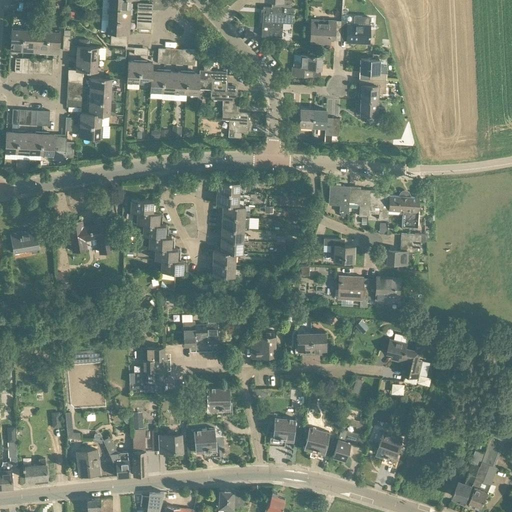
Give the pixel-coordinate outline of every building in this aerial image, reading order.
[(106,0),(107,1),(109,1),(109,8),(129,9),(129,0),(106,0)] [(264,0),(265,1),(271,1),(271,7),(291,8),(291,0),(288,0),(264,0)] [(261,23),(260,36),(281,37),(282,23),(292,24),(292,8),(291,8),(271,7),(262,7),(262,9),(265,9),(265,13),(261,13),(261,23)] [(128,21),(129,9),(109,8),(108,20),(128,21)] [(341,21),(340,38),(346,39),(346,41),(369,43),(370,24),(369,24),(370,16),(356,16),(355,24),(347,23),(347,21),(341,21)] [(127,33),(128,21),(108,20),(107,32),(110,32),(125,33),(127,33)] [(310,20),(309,42),(329,43),(329,40),(329,38),(340,38),(341,21),(327,20),(327,22),(318,22),(318,20),(310,20)] [(22,49),(23,29),(11,28),(10,49),(22,49)] [(34,50),(35,30),(23,29),(22,49),(34,50)] [(46,51),(47,31),(35,30),(34,50),(46,51)] [(47,31),(46,51),(58,52),(59,31),(47,31)] [(77,58),(99,59),(100,47),(98,47),(77,46),(77,58)] [(211,56),(215,52),(216,51),(211,47),(207,52),(211,56)] [(164,64),(165,49),(157,48),(156,63),(164,64)] [(292,67),(291,75),(312,76),(312,70),(320,70),(321,56),(301,55),(300,68),(293,67),(292,67)] [(68,69),(68,76),(82,76),(83,71),(97,72),(98,64),(99,64),(99,59),(77,58),(76,70),(68,69)] [(360,58),(359,73),(369,73),(368,79),(385,80),(386,66),(379,66),(380,60),(360,58)] [(127,62),(126,84),(131,84),(132,83),(139,83),(140,63),(134,62),(127,62)] [(152,70),(152,63),(140,63),(139,83),(145,83),(145,85),(149,85),(149,93),(150,93),(150,92),(150,78),(151,78),(152,70)] [(198,89),(198,95),(203,96),(204,89),(211,89),(211,90),(225,91),(225,81),(226,72),(210,71),(210,64),(204,64),(204,70),(200,70),(199,73),(198,89)] [(150,85),(150,92),(162,92),(163,71),(157,71),(152,70),(151,78),(150,78),(150,85)] [(174,95),(175,72),(163,71),(162,92),(168,93),(168,94),(174,95)] [(186,93),(187,72),(175,72),(174,95),(178,95),(178,93),(186,93)] [(198,89),(199,73),(187,72),(186,93),(192,94),(192,96),(198,96),(198,89)] [(90,77),(89,90),(111,91),(111,87),(111,79),(111,78),(90,77)] [(358,90),(357,99),(377,101),(378,93),(385,94),(385,80),(368,79),(368,85),(361,84),(361,90),(358,90)] [(116,91),(113,91),(89,90),(89,94),(88,101),(115,103),(116,91)] [(211,90),(210,100),(222,100),(222,111),(236,112),(237,101),(237,91),(225,91),(211,90)] [(377,108),(377,101),(357,99),(357,109),(360,109),(359,115),(375,116),(383,116),(384,108),(377,108)] [(88,101),(88,112),(96,112),(96,114),(102,115),(103,115),(108,115),(111,115),(115,115),(116,103),(115,103),(110,103),(88,101)] [(291,124),(291,133),(298,134),(298,126),(312,127),(313,109),(299,108),(299,109),(299,117),(292,117),(291,124)] [(313,109),(312,127),(324,128),(325,128),(325,135),(331,135),(332,118),(326,118),(326,110),(313,109)] [(222,111),(221,120),(228,121),(228,137),(233,137),(233,131),(243,132),(248,132),(248,126),(248,121),(249,113),(236,112),(222,111)] [(80,118),(80,125),(101,126),(101,119),(102,115),(96,114),(96,112),(88,112),(81,112),(81,113),(80,118)] [(79,132),(79,136),(100,137),(101,133),(101,126),(80,125),(79,132)] [(180,137),(181,129),(172,128),(172,136),(180,137)] [(6,132),(4,153),(9,153),(17,153),(18,132),(6,132)] [(17,153),(16,159),(28,160),(28,159),(28,156),(28,154),(30,133),(18,132),(17,153)] [(30,133),(28,154),(33,154),(40,155),(41,134),(30,133)] [(41,134),(40,155),(47,155),(47,157),(52,157),(59,157),(58,160),(65,161),(65,157),(65,152),(59,151),(53,151),(53,137),(53,134),(41,134)] [(216,187),(216,192),(238,193),(238,188),(239,182),(238,182),(216,180),(216,187)] [(348,203),(348,188),(349,186),(340,185),(339,186),(335,185),(328,185),(328,199),(339,200),(338,212),(340,212),(345,212),(347,213),(348,203)] [(367,206),(368,189),(348,188),(348,203),(358,203),(358,216),(367,216),(367,206)] [(216,192),(215,204),(237,205),(238,199),(243,200),(243,194),(238,193),(216,192)] [(368,192),(367,212),(378,213),(378,219),(386,220),(387,220),(387,214),(388,195),(388,193),(368,192)] [(286,195),(278,195),(277,204),(286,204),(286,195)] [(388,195),(387,214),(402,214),(401,226),(417,227),(418,197),(409,197),(409,196),(398,196),(388,195)] [(130,199),(129,211),(136,211),(155,212),(155,207),(152,206),(153,201),(130,199)] [(215,204),(221,204),(221,215),(221,216),(243,217),(244,211),(244,205),(243,205),(242,205),(237,205),(215,204)] [(136,211),(135,223),(142,223),(160,224),(161,219),(158,219),(158,212),(155,212),(136,211)] [(221,216),(220,227),(243,229),(248,229),(249,217),(243,217),(221,216)] [(70,237),(68,238),(68,243),(71,243),(72,251),(81,250),(79,241),(86,240),(98,238),(101,253),(111,251),(110,246),(119,245),(115,218),(106,220),(105,217),(93,220),(94,225),(82,227),(81,222),(68,224),(70,237)] [(142,223),(141,235),(148,235),(167,236),(167,231),(164,231),(164,224),(160,224),(142,223)] [(220,227),(219,239),(242,240),(242,234),(243,229),(220,227)] [(21,232),(10,234),(14,253),(30,250),(31,253),(39,252),(39,248),(36,230),(27,231),(28,233),(22,234),(21,232)] [(148,235),(147,247),(154,247),(173,248),(174,242),(171,242),(171,237),(167,236),(148,235)] [(323,238),(322,245),(330,245),(332,245),(331,260),(352,261),(353,246),(339,245),(340,239),(323,238)] [(219,239),(219,251),(235,252),(241,252),(242,246),(242,240),(219,239)] [(419,252),(420,241),(400,239),(399,251),(387,250),(386,262),(406,264),(407,251),(419,252)] [(154,247),(153,259),(160,259),(179,260),(179,254),(176,254),(176,248),(173,248),(154,247)] [(212,250),(211,262),(234,263),(234,258),(235,252),(219,251),(212,250)] [(186,261),(179,260),(160,259),(159,271),(161,271),(161,279),(168,287),(173,287),(174,272),(185,272),(186,261)] [(211,262),(211,274),(214,274),(233,275),(234,269),(234,263),(211,262)] [(300,266),(300,274),(308,275),(309,267),(300,266)] [(334,289),(334,298),(336,298),(336,299),(341,299),(353,300),(360,300),(360,306),(366,307),(367,299),(368,280),(363,280),(362,280),(362,278),(362,277),(353,276),(353,278),(337,277),(336,289),(334,289)] [(368,280),(367,299),(373,299),(373,300),(381,301),(381,298),(398,298),(398,290),(395,290),(396,278),(387,277),(376,277),(376,278),(375,281),(368,280)] [(69,286),(63,281),(59,285),(65,291),(69,286)] [(418,303),(414,297),(408,301),(412,306),(418,303)] [(18,330),(26,329),(24,314),(16,315),(18,330)] [(194,345),(194,324),(194,321),(192,321),(192,314),(182,315),(183,345),(194,345)] [(205,322),(205,324),(206,345),(217,345),(217,325),(221,325),(221,315),(207,316),(207,322),(205,322)] [(362,320),(356,326),(361,331),(367,325),(362,320)] [(194,345),(194,348),(206,348),(206,345),(205,324),(194,324),(194,345)] [(264,336),(250,337),(250,338),(252,338),(252,341),(251,341),(251,345),(254,345),(254,355),(273,354),(272,335),(273,335),(272,331),(264,331),(264,336)] [(428,331),(426,339),(442,343),(444,335),(428,331)] [(310,333),(311,353),(319,353),(319,347),(325,346),(324,332),(310,333)] [(302,353),(311,353),(310,333),(296,333),(296,347),(301,347),(302,353)] [(411,359),(414,350),(406,348),(408,336),(395,333),(394,339),(389,338),(386,353),(395,355),(394,360),(401,362),(402,357),(411,359)] [(142,360),(163,359),(163,358),(163,347),(139,348),(139,360),(142,360)] [(401,362),(401,365),(406,366),(404,375),(416,378),(418,379),(419,375),(426,377),(430,363),(421,361),(417,360),(419,351),(414,350),(411,359),(402,357),(401,362)] [(93,351),(75,352),(76,361),(94,360),(93,352),(93,351)] [(163,359),(142,360),(142,370),(163,370),(164,370),(166,370),(165,359),(163,359)] [(43,371),(47,379),(54,376),(50,368),(43,371)] [(142,370),(141,370),(141,382),(144,382),(144,390),(155,390),(155,382),(164,382),(164,381),(164,376),(164,370),(163,370),(142,370)] [(388,392),(400,393),(401,383),(389,382),(388,392)] [(229,403),(228,387),(207,388),(208,410),(216,410),(229,409),(229,403)] [(60,426),(60,411),(51,411),(51,426),(60,426)] [(77,436),(77,431),(70,431),(70,411),(63,411),(64,437),(77,436)] [(292,441),(295,419),(273,417),(271,435),(271,439),(279,440),(279,445),(283,446),(284,440),(292,441)] [(139,421),(140,435),(143,435),(155,434),(154,421),(139,421)] [(323,451),(328,432),(308,427),(302,448),(310,450),(309,456),(313,457),(315,451),(323,454),(323,451)] [(17,440),(18,429),(9,428),(9,440),(17,440)] [(216,450),(215,442),(214,428),(192,430),(195,452),(203,452),(216,450)] [(361,446),(364,437),(340,430),(332,455),(344,459),(349,443),(361,446)] [(180,445),(180,433),(158,434),(159,452),(175,451),(175,453),(182,452),(182,444),(180,445)] [(382,433),(375,454),(383,456),(395,461),(397,455),(402,439),(382,433)] [(144,451),(143,435),(140,435),(133,435),(133,452),(132,452),(133,475),(145,474),(144,451)] [(110,436),(102,439),(109,453),(112,461),(114,461),(115,476),(129,475),(129,474),(127,458),(127,451),(117,452),(110,436)] [(8,457),(16,456),(15,441),(7,442),(8,457)] [(78,473),(98,471),(96,445),(80,446),(80,449),(76,450),(78,473)] [(480,463),(484,453),(475,450),(469,464),(471,465),(464,481),(458,478),(451,496),(465,502),(475,478),(480,463)] [(23,465),(25,479),(33,478),(34,484),(46,483),(44,458),(38,459),(38,463),(23,465)] [(477,479),(467,502),(481,508),(484,498),(487,497),(488,494),(487,492),(497,467),(495,466),(482,461),(481,461),(480,463),(475,478),(477,479)] [(0,466),(0,481),(1,489),(12,488),(10,462),(3,462),(2,462),(2,464),(0,466)] [(219,489),(218,508),(224,509),(224,511),(232,511),(232,508),(238,509),(238,506),(243,506),(244,494),(239,490),(233,490),(219,489)] [(278,511),(284,498),(275,495),(276,493),(271,491),(263,511),(278,511)] [(157,511),(163,492),(149,493),(148,497),(141,496),(141,495),(139,505),(147,506),(145,511),(157,511)] [(100,511),(100,499),(87,499),(87,511),(100,511)]
